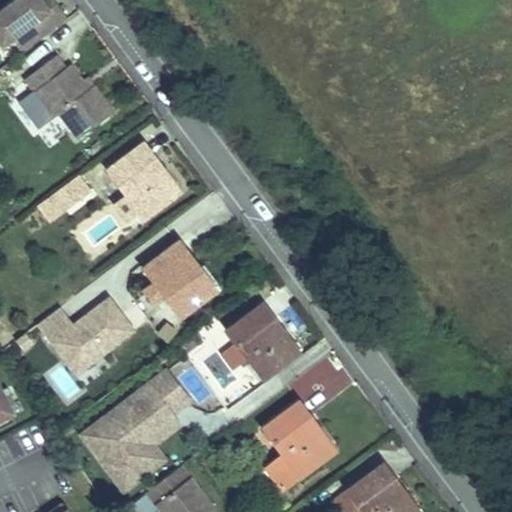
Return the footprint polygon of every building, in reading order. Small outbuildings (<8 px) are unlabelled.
[(50,0),(21,0),(0,15),(0,28),(9,42),(18,36),(28,50),(75,17),(65,2),(56,8),(50,0)] [(73,51),(41,72),(68,111),(74,107),(92,133),(130,107),(111,80),(105,85),(99,76),(87,59),(81,63),(73,51)] [(106,72),(99,76),(105,85),(111,80),(106,72)] [(147,129),(114,153),(150,200),(183,176),(147,129)] [(53,197),(62,211),(102,184),(92,170),(53,197)] [(87,258),(140,224),(121,195),(68,229),(87,258)] [(165,284),(178,302),(220,271),(185,224),(151,249),(153,253),(142,261),(160,287),(165,284)] [(268,288),(234,313),(270,362),(304,336),(268,288)] [(33,327),(78,379),(137,329),(108,295),(73,325),(57,306),(33,327)] [(203,393),(180,362),(95,426),(131,472),(161,449),(149,433),(185,406),(203,393)] [(61,369),(51,377),(67,396),(77,388),(61,369)] [(0,422),(17,413),(0,380),(0,422)] [(273,450),(289,473),(342,435),(307,387),(273,412),(291,437),(273,450)] [(193,416),(185,406),(149,433),(161,449),(131,472),(138,482),(179,451),(167,435),(193,416)] [(406,511),(426,496),(391,451),(343,486),(361,509),(376,497),(386,511),(406,511)] [(234,511),(202,467),(167,492),(181,511),(234,511)]
